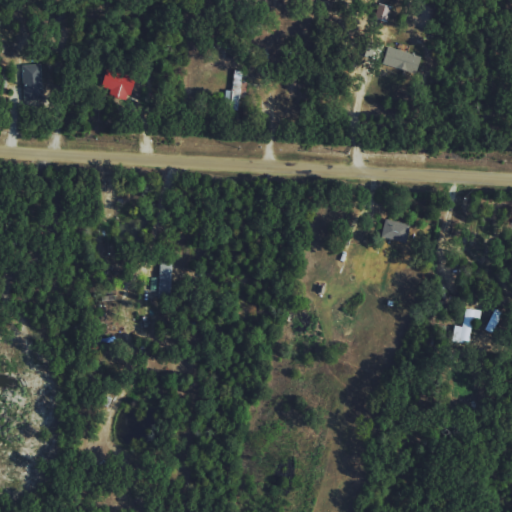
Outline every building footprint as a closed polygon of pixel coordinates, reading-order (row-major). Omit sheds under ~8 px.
[(374,16),(389,21),(393,7),(379,3),(374,16)] [(420,53),(388,47),(385,66),(417,71),(420,53)] [(22,65),(24,101),(43,100),(42,64),(22,65)] [(137,79),(108,69),(102,87),(110,89),(109,93),(131,100),(137,79)] [(225,108),(241,108),(242,70),(233,70),(232,90),(226,90),(225,108)] [(406,243),(412,225),(387,218),(381,236),(406,243)] [(150,277),(150,290),(173,291),(174,262),(159,262),(159,277),(150,277)] [(460,326),(451,325),(449,342),(471,344),(475,310),(462,308),(460,326)] [(491,333),(499,311),(490,308),(483,329),(491,333)]
